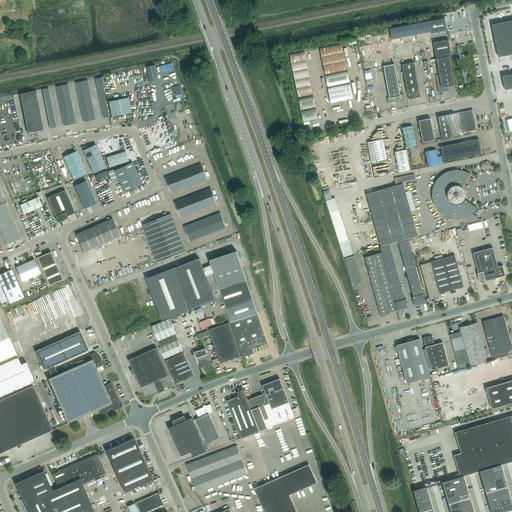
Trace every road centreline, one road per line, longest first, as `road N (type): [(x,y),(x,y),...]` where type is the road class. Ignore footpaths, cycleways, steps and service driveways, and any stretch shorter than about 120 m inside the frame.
road 1 (primary): [(379,509),(267,162)]
road 2 (primary): [(255,165),(367,510)]
road 3 (unclassified): [(57,231),(156,187),(135,134),(0,154)]
road 4 (unclassified): [(139,416),(57,231)]
road 5 (primary): [(356,338),(335,279),(267,162)]
road 6 (primary): [(255,165),(291,357)]
road 7 (primary): [(195,0),(255,165)]
road 8 (primary): [(379,509),(356,338)]
road 9 (primary): [(267,162),(208,0)]
road 10 (primary): [(291,357),(367,510)]
road 11 (unclassified): [(139,416),(291,357)]
road 12 (unclassified): [(511,295),(356,338)]
road 13 (unclassified): [(0,478),(139,416)]
road 14 (unclassified): [(511,0),(472,8),(490,99)]
road 15 (unclassified): [(367,123),(490,99)]
